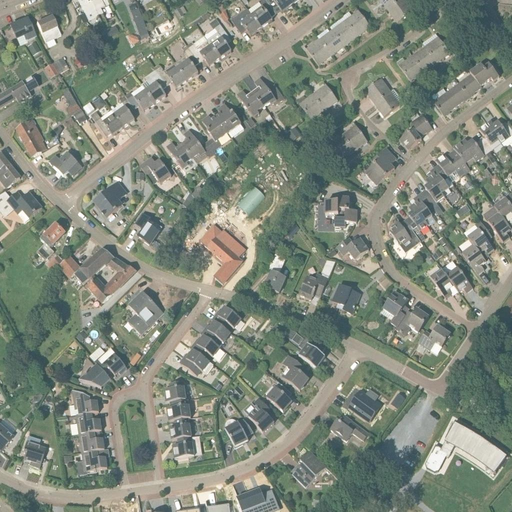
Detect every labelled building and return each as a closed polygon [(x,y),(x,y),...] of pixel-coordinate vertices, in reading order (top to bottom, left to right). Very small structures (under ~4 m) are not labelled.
[(77,0),(86,16),(96,11),(92,3),(89,4),(86,0),(77,0)] [(105,0),(86,0),(89,4),(92,3),(96,11),(86,16),(89,22),(103,15),(100,9),(105,6),(105,7),(109,6),(106,1),(105,0)] [(221,7),(217,0),(214,0),(213,1),(218,9),(221,7)] [(263,0),(265,1),(272,11),(276,16),(281,12),(282,14),(287,11),(287,12),(288,11),(287,10),(293,6),(288,0),(263,0)] [(403,0),(378,0),(381,3),(381,2),(388,11),(403,0)] [(413,13),(403,0),(388,11),(387,11),(390,16),(391,15),(392,17),(397,24),(397,25),(413,13)] [(267,15),(272,11),(265,1),(260,5),(263,9),(252,17),(262,30),(268,25),(268,26),(269,25),(268,25),(272,21),(267,15)] [(160,18),(166,15),(163,9),(157,12),(160,18)] [(140,10),(137,11),(131,13),(130,13),(139,37),(148,33),(140,10)] [(262,30),(252,17),(247,10),(231,22),(240,35),(246,31),(251,38),(255,35),(256,35),(255,34),(262,30)] [(352,19),(347,23),(346,24),(357,39),(370,29),(358,13),(351,18),(352,19)] [(46,44),(61,37),(57,29),(52,18),(37,25),(42,36),(46,44)] [(169,21),(154,29),(159,38),(174,30),(169,21)] [(215,30),(220,26),(216,21),(209,25),(213,31),(215,30)] [(28,22),(11,29),(16,40),(23,37),(25,41),(24,41),(26,46),(27,43),(36,39),(28,22)] [(344,48),(357,39),(346,24),(347,23),(346,22),(332,32),(344,48)] [(204,38),(205,39),(207,42),(220,60),(231,52),(226,46),(231,42),(220,26),(215,30),(204,38)] [(104,42),(115,36),(112,29),(101,35),(104,42)] [(344,48),(332,32),(325,37),(326,38),(321,43),(320,43),(331,58),(344,48)] [(91,36),(84,40),(91,50),(92,50),(93,52),(101,46),(95,37),(92,38),(91,36)] [(220,60),(207,42),(205,39),(189,50),(192,55),(199,65),(204,61),(209,68),(220,60)] [(437,64),(436,64),(437,65),(441,62),(441,61),(449,55),(450,55),(438,39),(431,44),(432,46),(426,50),(437,64)] [(318,67),(331,58),(320,43),(321,43),(320,41),(312,46),(314,48),(308,52),(307,51),(306,51),(318,67)] [(34,44),(27,48),(33,57),(40,53),(34,44)] [(424,74),(428,71),(436,64),(437,64),(426,50),(425,48),(418,54),(419,55),(413,59),(424,74),(423,74),(424,74)] [(192,55),(189,50),(183,54),(189,61),(178,69),(187,82),(198,74),(194,68),(199,65),(192,55)] [(89,65),(85,58),(75,63),(79,71),(89,65)] [(399,67),(399,68),(411,84),(415,81),(415,80),(423,74),(424,74),(413,59),(412,58),(405,63),(406,65),(401,69),(399,67)] [(63,59),(53,65),(59,76),(69,69),(63,59)] [(59,76),(53,65),(44,71),(51,81),(59,76)] [(176,90),(187,82),(178,69),(175,65),(164,72),(161,69),(156,72),(167,88),(172,84),(176,90)] [(481,88),(483,86),(491,80),(493,83),(499,79),(489,66),(484,70),(481,66),(470,75),(471,76),(481,88)] [(151,88),(146,92),(155,105),(166,97),(162,91),(167,88),(156,72),(145,80),(151,88)] [(472,96),(475,94),(481,89),(481,88),(471,76),(459,86),(469,100),(472,97),(472,96)] [(270,93),(260,80),(254,84),(259,90),(253,94),(265,111),(266,110),(265,108),(270,104),(271,106),(273,105),(275,107),(284,100),(276,89),(270,93)] [(374,106),(391,94),(381,81),(365,92),(368,97),(368,96),(375,105),(374,105),(374,106)] [(23,85),(11,93),(16,101),(19,105),(31,98),(23,85)] [(469,100),(459,86),(446,95),(456,108),(466,101),(466,102),(469,100)] [(326,87),(313,96),(324,112),(324,113),(329,109),(328,109),(336,104),(337,103),(338,103),(326,87)] [(144,113),(155,105),(146,92),(135,100),(131,94),(125,98),(128,101),(135,111),(140,107),(144,113)] [(0,110),(16,101),(11,93),(0,99),(0,110)] [(265,111),(253,94),(247,99),(243,93),(237,97),(254,119),(259,115),(257,113),(263,110),(264,111),(265,111)] [(400,107),(391,94),(374,106),(377,110),(378,109),(384,118),(384,119),(400,107)] [(446,95),(433,104),(444,119),(447,116),(447,115),(456,108),(446,95)] [(315,118),(318,117),(324,112),(313,96),(306,101),(304,97),(297,102),(311,122),(316,119),(315,118)] [(114,116),(124,129),(135,122),(130,114),(135,111),(128,101),(125,98),(120,101),(125,109),(114,116)] [(101,100),(100,100),(94,105),(99,111),(106,106),(101,100)] [(72,118),(81,112),(76,104),(66,110),(72,118)] [(84,110),(90,117),(96,112),(91,105),(84,110)] [(220,115),(216,118),(228,135),(241,126),(233,114),(231,116),(224,106),(217,111),(220,115)] [(77,122),(85,118),(81,112),(73,117),(77,122)] [(124,129),(114,116),(112,113),(101,120),(96,114),(91,117),(106,139),(107,138),(111,135),(113,137),(124,129)] [(218,142),(228,135),(216,118),(212,121),(209,117),(202,123),(209,132),(207,133),(212,140),(207,144),(214,153),(214,152),(222,147),(218,142)] [(413,131),(419,140),(429,133),(429,134),(433,131),(422,117),(409,127),(413,132),(413,131)] [(80,126),(87,122),(85,118),(77,122),(80,126)] [(34,159),(42,154),(37,146),(43,143),(31,122),(17,130),(34,159)] [(511,136),(511,132),(507,125),(502,129),(498,123),(494,127),(491,123),(487,125),(499,141),(501,145),(509,139),(511,136)] [(481,144),(489,155),(494,151),(491,147),(499,141),(487,125),(479,131),(485,141),(481,144)] [(349,134),(344,138),(343,138),(354,153),(358,150),(360,148),(367,143),(367,144),(367,143),(355,127),(348,132),(349,134)] [(413,131),(413,132),(399,142),(401,144),(402,143),(408,152),(421,142),(419,140),(413,131)] [(188,142),(182,146),(197,166),(208,159),(209,160),(216,155),(214,152),(214,153),(207,144),(201,148),(189,132),(183,136),(188,142)] [(289,139),(292,143),(300,137),(297,133),(289,139)] [(330,146),(329,146),(341,163),(345,160),(345,159),(354,153),(343,138),(344,138),(343,136),(335,142),(336,143),(331,147),(330,146)] [(476,164),(489,155),(481,144),(476,147),(473,142),(468,145),(465,141),(461,144),(476,164)] [(186,175),(197,166),(182,146),(177,150),(172,144),(166,149),(186,175)] [(459,159),(455,162),(462,172),(465,176),(470,173),(468,170),(476,164),(461,144),(453,150),(459,159)] [(395,162),(396,161),(386,151),(375,161),(377,163),(365,175),(377,188),(392,173),(388,169),(392,165),(391,165),(395,161),(395,162)] [(82,169),(77,164),(68,155),(60,163),(56,158),(52,162),(57,166),(54,169),(63,179),(68,173),(73,178),(82,169)] [(1,173),(9,166),(1,156),(0,156),(0,171),(1,173)] [(447,179),(448,179),(456,173),(457,176),(462,172),(455,162),(450,165),(444,157),(436,163),(439,167),(447,179)] [(155,165),(152,160),(140,168),(148,179),(153,175),(161,186),(171,178),(160,162),(155,165)] [(0,171),(0,181),(7,190),(20,180),(9,166),(1,173),(0,171)] [(453,187),(447,179),(439,167),(430,173),(433,177),(429,180),(441,196),(442,195),(449,190),(453,187)] [(213,175),(207,180),(213,188),(220,183),(213,175)] [(441,196),(429,180),(425,183),(428,186),(425,189),(426,191),(422,195),(431,207),(435,203),(437,205),(445,199),(442,195),(441,196)] [(127,195),(118,184),(94,204),(107,220),(120,209),(116,204),(127,195)] [(198,187),(192,197),(197,200),(203,190),(198,187)] [(253,188),(237,206),(248,217),(265,198),(253,188)] [(0,214),(5,220),(14,212),(18,216),(22,213),(29,221),(42,210),(29,195),(23,200),(18,194),(0,208),(0,214)] [(416,205),(412,207),(424,224),(425,223),(432,218),(430,215),(435,212),(431,207),(422,195),(413,201),(416,205)] [(511,199),(510,197),(495,208),(511,231),(511,229),(511,199)] [(189,201),(185,208),(190,210),(193,204),(189,201)] [(349,212),(350,201),(338,201),(338,205),(325,204),(325,217),(335,217),(335,228),(346,229),(346,224),(356,225),(357,212),(349,212)] [(462,210),(465,215),(470,211),(466,206),(462,210)] [(405,222),(420,244),(425,240),(420,233),(428,227),(425,223),(424,224),(412,207),(409,210),(412,214),(408,217),(409,219),(405,222)] [(488,223),(503,244),(510,239),(507,235),(511,232),(511,231),(495,208),(487,214),(492,221),(488,223)] [(138,239),(150,247),(159,234),(153,230),(154,228),(149,224),(151,221),(143,216),(136,226),(143,231),(138,239)] [(405,255),(420,244),(405,222),(400,226),(398,224),(391,229),(392,231),(389,234),(405,255)] [(488,256),(494,252),(486,241),(491,238),(480,223),(465,235),(468,239),(467,240),(473,248),(474,247),(484,261),(489,258),(488,256)] [(295,224),(290,230),(295,234),(298,230),(295,224)] [(65,235),(56,226),(41,242),(45,246),(37,255),(46,263),(54,254),(50,250),(65,235)] [(241,263),(229,252),(234,246),(223,237),(217,243),(208,235),(201,244),(209,250),(208,251),(222,262),(224,259),(229,264),(215,280),(216,281),(223,287),(242,264),(241,263)] [(353,245),(349,240),(337,249),(344,258),(349,254),(355,262),(369,252),(360,240),(353,245)] [(448,254),(452,251),(448,246),(444,249),(448,254)] [(462,256),(478,276),(484,272),(481,268),(486,264),(484,261),(474,247),(473,248),(462,256)] [(103,251),(80,271),(69,259),(64,263),(58,269),(69,281),(71,279),(74,276),(82,285),(84,283),(105,267),(106,268),(114,260),(103,251)] [(442,257),(438,252),(433,256),(437,261),(442,257)] [(271,276),(265,289),(279,295),(285,280),(278,277),(286,261),(275,256),(270,262),(265,273),(271,276)] [(429,266),(434,262),(430,257),(425,261),(429,266)] [(58,269),(64,263),(58,258),(48,267),(53,273),(57,270),(58,269)] [(103,305),(121,288),(136,273),(121,265),(115,261),(109,267),(120,275),(114,282),(106,292),(102,287),(96,281),(88,289),(103,305)] [(329,278),(335,264),(327,262),(321,275),(329,278)] [(466,295),(473,290),(458,269),(456,271),(451,264),(442,271),(458,294),(458,295),(463,291),(466,295)] [(442,271),(430,280),(446,300),(452,296),(453,297),(458,294),(442,271)] [(316,292),(322,294),(316,308),(328,280),(317,275),(314,282),(307,279),(299,297),(312,302),(316,292)] [(339,287),(332,304),(344,309),(343,312),(352,316),(359,300),(350,296),(352,292),(339,287)] [(141,337),(157,322),(153,317),(158,312),(152,305),(153,304),(143,294),(129,308),(137,317),(133,322),(137,326),(134,330),(141,337)] [(397,330),(408,313),(409,311),(404,308),(408,302),(395,294),(383,311),(395,319),(390,325),(394,327),(397,329),(397,330)] [(229,334),(232,329),(234,331),(241,321),(233,315),(236,311),(227,308),(226,310),(225,309),(221,315),(219,313),(216,317),(218,319),(214,323),(212,322),(229,334)] [(429,319),(417,311),(413,317),(408,313),(397,330),(397,329),(395,331),(398,333),(397,335),(403,339),(405,337),(405,338),(410,329),(418,335),(429,319)] [(218,349),(218,348),(222,344),(224,345),(231,335),(229,334),(212,322),(214,324),(211,329),(208,327),(205,331),(208,333),(204,338),(201,336),(218,349)] [(276,326),(272,331),(277,334),(280,330),(276,326)] [(389,341),(395,331),(397,329),(394,327),(386,339),(389,341)] [(442,349),(451,336),(438,327),(431,337),(426,334),(418,345),(430,353),(435,345),(442,349)] [(150,341),(153,344),(161,334),(158,332),(150,341)] [(82,333),(76,339),(80,344),(87,338),(82,333)] [(316,371),(325,359),(321,356),(325,350),(325,349),(323,348),(306,339),(294,333),(293,334),(297,336),(292,343),(305,352),(300,359),(316,371)] [(201,336),(204,338),(200,343),(197,341),(194,345),(197,347),(193,352),(191,350),(208,363),(211,358),(213,359),(220,350),(218,348),(218,349),(201,336)] [(182,367),(197,377),(201,372),(207,377),(214,367),(208,363),(191,350),(190,351),(193,353),(189,357),(187,356),(184,360),(186,362),(182,367)] [(95,364),(97,367),(107,377),(111,373),(115,378),(119,375),(120,376),(127,370),(111,353),(107,357),(105,355),(95,364)] [(282,380),(300,393),(309,381),(300,374),(304,369),(289,358),(283,366),(289,370),(282,380)] [(95,369),(87,359),(79,383),(102,391),(102,390),(111,382),(107,377),(97,367),(95,369)] [(218,392),(222,388),(217,383),(213,388),(218,392)] [(172,404),(186,402),(184,389),(183,384),(169,386),(170,391),(164,392),(166,405),(172,404)] [(267,400),(283,414),(290,407),(285,403),(292,395),(281,387),(278,391),(275,389),(274,390),(272,389),(266,396),(268,398),(267,400)] [(89,400),(90,398),(75,393),(73,398),(75,411),(78,411),(79,416),(79,417),(91,415),(92,415),(99,414),(97,403),(90,404),(89,400)] [(34,397),(34,403),(39,403),(43,397),(40,394),(34,397)] [(367,423),(379,406),(376,404),(379,400),(371,394),(367,398),(362,395),(351,411),(367,423)] [(398,395),(393,402),(400,407),(405,400),(398,395)] [(258,409),(249,419),(259,428),(257,429),(263,435),(274,424),(264,414),(269,410),(259,400),(254,405),(258,409)] [(186,402),(172,404),(173,410),(167,411),(169,424),(175,423),(188,421),(191,420),(189,408),(188,408),(188,402),(186,402)] [(79,417),(79,416),(76,417),(79,436),(94,434),(102,433),(100,422),(93,423),(92,415),(91,415),(79,417)] [(369,435),(344,418),(340,424),(337,422),(330,432),(346,443),(353,435),(364,443),(369,435)] [(178,442),(191,440),(192,439),(190,427),(189,427),(188,421),(175,423),(176,429),(170,430),(172,442),(178,442)] [(253,434),(252,433),(244,421),(238,425),(235,422),(232,421),(229,422),(226,425),(225,428),(226,431),(225,432),(235,450),(248,443),(246,438),(253,434)] [(486,470),(486,471),(486,472),(492,476),(494,476),(495,474),(506,460),(505,460),(497,454),(497,453),(497,454),(489,448),(488,448),(480,443),(481,442),(480,442),(472,437),(471,437),(463,432),(465,428),(464,428),(456,424),(456,423),(454,427),(453,427),(446,441),(446,442),(444,445),(445,446),(443,450),(436,447),(426,466),(427,469),(435,474),(438,473),(448,454),(450,449),(451,450),(453,450),(455,446),(455,445),(464,450),(463,450),(464,450),(472,455),(472,456),(473,455),(488,466),(486,470)] [(0,454),(13,440),(0,428),(0,454)] [(82,455),(97,453),(105,452),(103,441),(95,442),(94,434),(79,436),(82,455)] [(175,461),(194,458),(192,445),(191,440),(178,442),(179,447),(173,448),(175,461)] [(25,456),(23,462),(30,465),(29,468),(39,471),(46,451),(26,445),(22,455),(25,456)] [(82,455),(85,474),(95,472),(95,473),(96,473),(96,472),(107,470),(106,459),(98,460),(97,453),(82,455)] [(309,486),(326,469),(310,454),(304,459),(307,462),(293,475),(301,483),(303,481),(309,486)] [(73,462),(72,457),(64,458),(65,466),(69,465),(69,463),(73,462)] [(452,511),(461,499),(448,490),(440,502),(452,511)] [(237,500),(241,511),(275,511),(280,510),(273,492),(263,497),(261,491),(237,500)]
